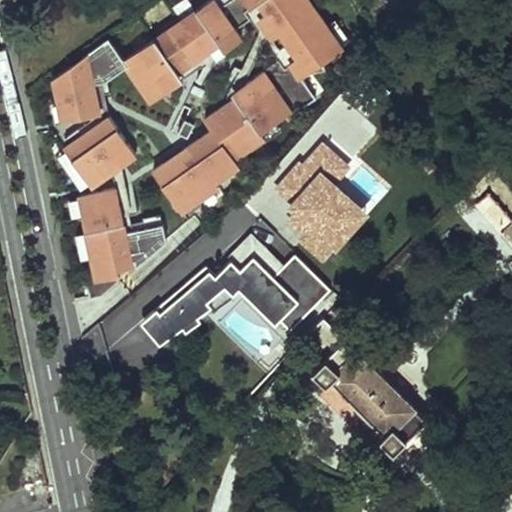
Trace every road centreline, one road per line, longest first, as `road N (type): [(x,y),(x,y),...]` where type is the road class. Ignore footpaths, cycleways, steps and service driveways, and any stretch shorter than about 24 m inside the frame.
road 1 (tertiary): [(94,511),(0,58)]
road 2 (tertiary): [(0,176),(68,511)]
